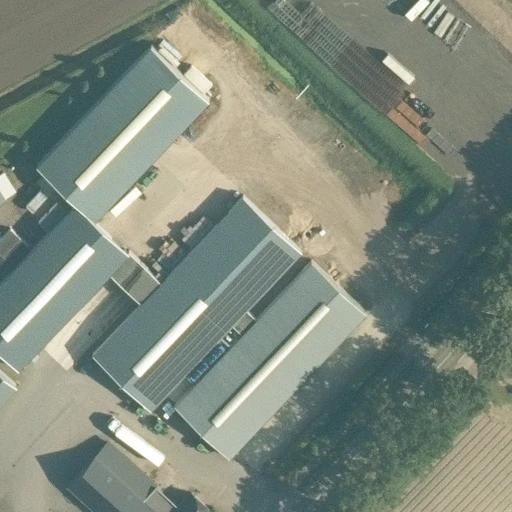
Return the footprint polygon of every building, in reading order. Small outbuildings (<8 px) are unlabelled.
[(365,32),(375,22),(350,0),(349,0),(335,16),(395,70),(400,64),(365,32)] [(152,43),(37,163),(80,204),(95,218),(209,98),(152,43)] [(192,63),(183,72),(204,91),(212,82),(192,63)] [(287,128),(299,143),(325,123),(313,108),(287,128)] [(58,200),(66,209),(75,200),(45,173),(37,181),(42,186),(49,193),(58,200)] [(49,193),(42,186),(26,204),(33,210),(49,193)] [(152,406),(232,322),(247,307),(302,249),(244,194),(161,280),(132,253),(112,274),(141,301),(94,350),(152,406)] [(47,229),(66,209),(58,200),(39,221),(47,229)] [(112,274),(132,253),(95,219),(95,218),(80,204),(0,287),(0,349),(21,369),(112,274)] [(11,227),(0,238),(0,268),(3,271),(28,244),(11,227)] [(312,258),(257,316),(247,307),(232,322),(242,331),(229,346),(174,403),(229,455),(366,310),(312,258)] [(205,511),(209,508),(191,491),(178,505),(108,441),(69,483),(100,511),(205,511)]
